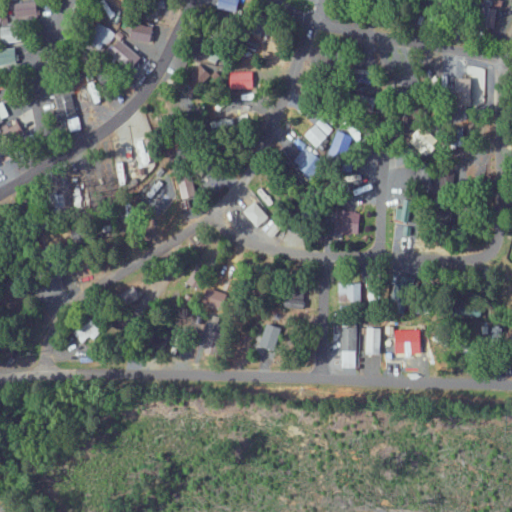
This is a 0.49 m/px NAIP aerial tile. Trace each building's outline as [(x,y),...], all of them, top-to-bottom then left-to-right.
[(38,16),(36,0),(34,0),(15,2),(17,18),(38,16)] [(219,0),(218,6),(237,11),(239,0),(219,0)] [(2,42),(28,41),(27,25),(1,26),(2,42)] [(134,68),(143,54),(120,38),(111,52),(134,68)] [(189,77),(206,91),(216,80),(200,65),(189,77)] [(464,77),(476,77),(476,91),(482,92),(483,67),(464,67),(464,77)] [(253,87),(252,71),(230,71),(230,87),(253,87)] [(82,128),(78,101),(99,97),(96,75),(87,76),(87,82),(74,84),(76,92),(56,95),(61,121),(68,120),(70,130),(82,128)] [(475,78),(457,77),(457,99),(475,99),(475,78)] [(0,120),(10,117),(5,102),(0,103),(0,120)] [(50,128),(42,117),(23,130),(31,141),(50,128)] [(303,133),(314,146),(332,130),(321,118),(303,133)] [(410,136),(421,155),(439,144),(427,125),(410,136)] [(344,158),(353,135),(338,129),(329,153),(344,158)] [(152,154),(160,145),(150,136),(142,145),(152,154)] [(323,160),(301,146),(290,164),(312,177),(323,160)] [(433,165),(417,165),(417,181),(432,182),(433,165)] [(199,204),(194,176),(177,179),(182,207),(199,204)] [(398,219),(411,220),(412,199),(405,199),(404,207),(398,207),(398,219)] [(257,226),(269,213),(254,200),(243,213),(257,226)] [(361,211),(338,211),(337,232),(361,233),(361,211)] [(362,282),(339,281),(338,301),(362,301),(362,282)] [(366,288),(367,302),(375,302),(374,287),(366,288)] [(306,299),(289,296),(287,305),(304,308),(306,299)] [(102,326),(92,315),(72,333),(82,344),(102,326)] [(228,320),(215,319),(215,330),(228,331),(228,320)] [(491,335),(492,343),(502,343),(501,321),(479,323),(480,336),(491,335)] [(275,350),(282,327),(267,322),(260,346),(275,350)] [(358,326),(342,326),(341,366),(357,367),(358,326)] [(382,327),(365,327),(365,353),(381,353),(382,327)] [(208,350),(218,353),(224,332),(214,329),(208,350)]
